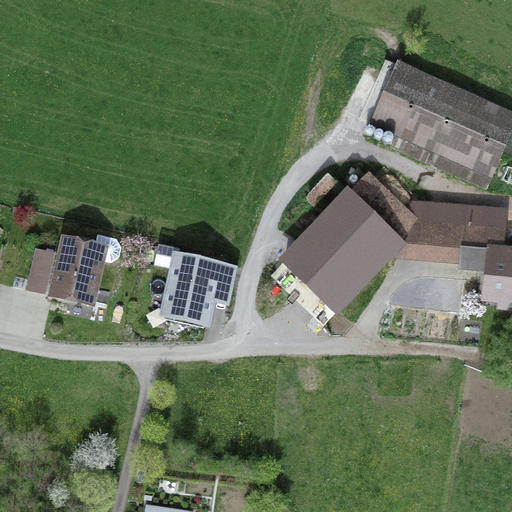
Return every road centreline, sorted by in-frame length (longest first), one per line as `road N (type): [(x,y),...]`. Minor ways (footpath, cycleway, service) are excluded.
road 1 (track): [(221,350),(241,333),(275,203),(317,155),(346,146),(372,151),(511,219)]
road 2 (residential): [(153,353),(390,346),(454,352)]
road 3 (residential): [(115,511),(153,353)]
road 4 (residential): [(0,339),(153,353)]
